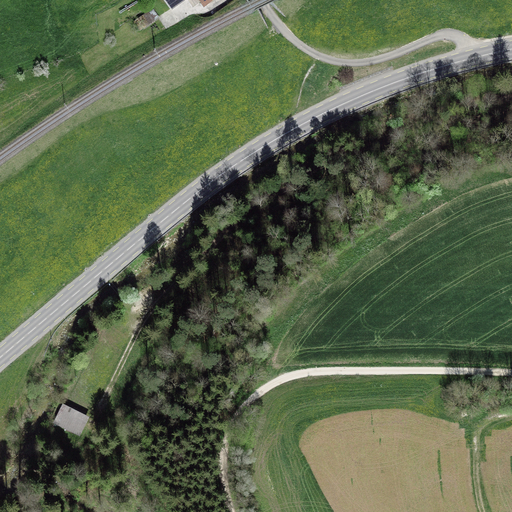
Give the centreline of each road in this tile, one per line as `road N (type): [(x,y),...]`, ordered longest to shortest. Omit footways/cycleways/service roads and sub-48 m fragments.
road 1 (primary): [(0,358),(211,181),(290,131),(421,73),(511,49)]
road 2 (track): [(511,95),(458,105),(330,160),(271,197),(103,351),(79,402)]
road 3 (track): [(511,373),(316,373),(263,387),(244,401),(224,437),(220,458),(233,511)]
road 4 (track): [(483,511),(476,436),(485,421),(511,414)]
